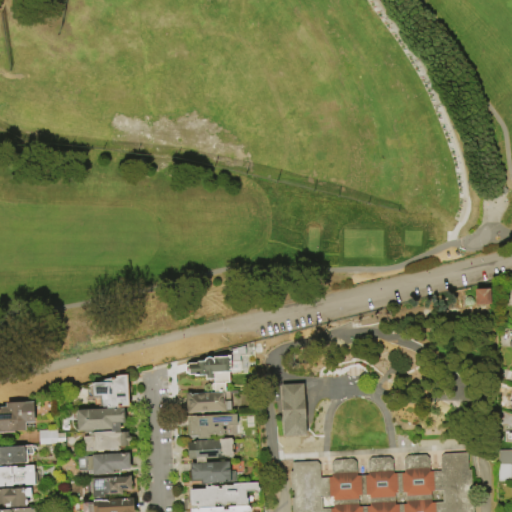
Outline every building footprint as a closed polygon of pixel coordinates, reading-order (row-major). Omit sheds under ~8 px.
[(473,289),(473,305),(489,304),(488,288),(473,289)] [(229,351),(245,347),(245,357),(240,357),(240,372),(230,372),(230,383),(226,384),(214,384),(214,373),(206,374),(206,375),(189,376),(189,375),(186,374),(186,367),(188,366),(188,365),(197,365),(197,363),(205,362),(205,361),(206,359),(208,359),(211,359),(213,359),(214,361),(214,358),(230,357),(229,351)] [(124,408),(107,409),(107,407),(102,408),(102,396),(94,396),(93,384),(103,383),(104,380),(111,378),(112,379),(116,379),(116,377),(119,376),(128,375),(129,408),(124,408)] [(279,384),(302,383),(305,436),(282,437),(279,384)] [(214,384),(226,384),(226,392),(225,392),(214,392),(212,391),(212,389),(212,386),(212,385),(214,384)] [(214,392),(225,392),(226,414),(187,415),(186,393),(214,392)] [(6,403),(34,402),(35,423),(26,424),(26,431),(7,432),(7,431),(2,431),(2,432),(0,432),(0,410),(1,410),(1,411),(6,411),(6,403)] [(115,432),(112,432),(112,430),(78,431),(77,410),(107,409),(124,408),(124,423),(120,423),(120,432),(115,432)] [(187,417),(237,416),(237,427),(222,427),(222,429),(224,430),(224,431),(224,434),(222,437),(220,438),(218,437),(216,436),(209,436),(210,440),(198,440),(198,437),(188,437),(187,417)] [(39,432),(57,431),(57,434),(65,434),(66,445),(58,445),(57,444),(39,445),(39,432)] [(95,433),(112,432),(115,432),(115,433),(128,432),(128,436),(131,438),(131,440),(128,442),(128,446),(119,447),(119,451),(84,452),(84,437),(95,437),(95,433)] [(195,442),(219,441),(219,440),(232,439),(233,441),(233,445),(232,446),(232,452),(234,453),(234,457),(232,460),(229,460),(228,459),(220,459),(220,463),(196,463),(196,459),(188,460),(188,443),(195,443),(195,442)] [(0,448),(32,446),(32,448),(34,450),(34,454),(32,455),(25,455),(26,463),(1,465),(1,466),(0,466),(0,448)] [(498,449),(511,449),(511,463),(510,463),(499,463),(498,463),(498,449)] [(290,511),(289,472),(292,472),(292,463),(318,461),(318,477),(330,476),(330,460),(355,459),(356,475),(368,475),(367,458),(391,457),(392,473),(403,472),(403,456),(426,455),(427,471),(440,470),(440,454),(467,453),(468,472),(471,472),(472,511),(290,511)] [(92,455),(129,454),(130,470),(113,470),(113,475),(93,476),(93,470),(79,471),(78,457),(92,457),(92,455)] [(499,463),(510,463),(510,480),(499,480),(499,463)] [(191,465),(229,464),(230,472),(236,472),(236,484),(228,484),(228,483),(202,484),(202,480),(191,481),(191,465)] [(0,467),(17,467),(17,469),(26,468),(26,467),(34,466),(34,473),(36,473),(37,483),(35,483),(35,485),(25,486),(25,484),(13,485),(12,486),(0,486),(0,467)] [(92,479),(131,477),(131,491),(122,491),(122,495),(105,495),(105,499),(93,499),(92,479)] [(233,485),(258,484),(259,494),(255,494),(254,494),(254,492),(246,493),(247,500),(248,500),(248,505),(247,506),(247,507),(236,507),(236,505),(232,505),(232,504),(227,505),(225,507),(222,507),(220,505),(215,505),(215,509),(191,510),(190,491),(206,490),(205,487),(207,487),(207,488),(218,488),(219,490),(221,490),(221,487),(233,486),(233,485)] [(285,511),(286,485),(272,485),(272,511),(285,511)] [(0,486),(12,486),(13,489),(31,488),(31,498),(25,498),(26,507),(11,508),(10,505),(0,505),(0,486)] [(93,501),(97,501),(97,502),(134,500),(134,511),(77,511),(77,504),(93,503),(93,501)]
